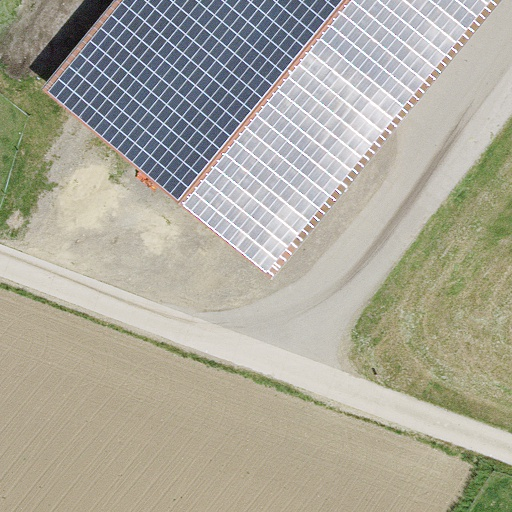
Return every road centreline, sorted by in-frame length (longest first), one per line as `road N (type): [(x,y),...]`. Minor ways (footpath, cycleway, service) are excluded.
road 1 (track): [(0,261),(511,439)]
road 2 (unknown): [(272,356),(511,46)]
